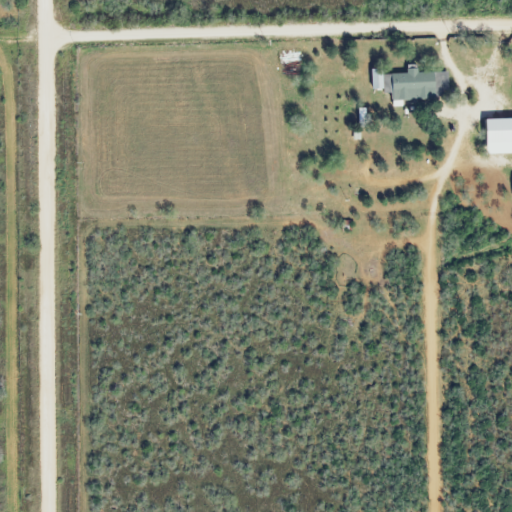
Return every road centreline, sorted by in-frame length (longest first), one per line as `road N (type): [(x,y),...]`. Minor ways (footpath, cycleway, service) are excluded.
road 1 (residential): [(47,511),(43,0)]
road 2 (residential): [(45,36),(511,22)]
